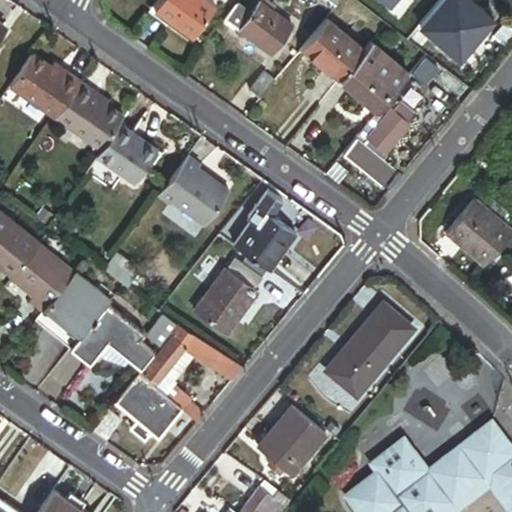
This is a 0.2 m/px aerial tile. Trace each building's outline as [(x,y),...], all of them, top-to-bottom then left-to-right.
[(159,0),(153,9),(190,36),(213,4),(207,0),(159,0)] [(458,59),(492,18),(474,3),(471,6),(463,0),(438,0),(418,25),(458,59)] [(234,4),(223,20),(270,54),(290,26),(258,3),(250,15),(234,4)] [(338,81),(363,50),(325,19),(300,49),(338,81)] [(377,112),(408,74),(370,42),(363,50),(338,81),(377,112)] [(32,53),(9,86),(55,118),(81,81),(66,71),(64,75),(51,65),(32,53)] [(413,74),(425,83),(437,68),(425,58),(413,74)] [(53,62),(51,65),(64,75),(66,71),(53,62)] [(249,90),(259,99),(274,81),(263,72),(249,90)] [(81,81),(55,118),(101,150),(120,123),(124,116),(108,105),(94,95),(96,92),(81,81)] [(96,92),(94,95),(108,105),(110,102),(96,92)] [(391,110),(405,122),(412,113),(400,103),(396,107),(391,104),(388,108),(391,110)] [(367,139),(382,152),(407,123),(405,122),(391,110),(367,139)] [(159,150),(120,123),(101,150),(96,156),(136,184),(159,150)] [(355,139),(343,153),(368,175),(374,180),(379,184),(392,169),(381,160),(385,155),(382,152),(367,139),(362,145),(355,139)] [(175,171),(158,195),(172,206),(174,203),(205,226),(230,192),(199,169),(201,166),(187,155),(175,171)] [(374,180),(368,175),(363,180),(370,185),(374,180)] [(511,206),(511,182),(504,176),(493,191),(511,206)] [(279,191),(270,185),(267,189),(276,195),(279,191)] [(276,195),(267,189),(247,218),(251,221),(261,228),(270,215),(281,199),(276,195)] [(441,232),(480,263),(508,227),(469,196),(441,232)] [(48,208),(40,220),(46,225),(55,212),(48,208)] [(38,245),(0,214),(0,268),(11,278),(38,245)] [(251,221),(235,246),(249,256),(268,271),(295,232),(270,215),(261,228),(251,221)] [(61,218),(55,226),(67,235),(73,227),(61,218)] [(74,275),(38,245),(11,278),(9,280),(32,299),(29,303),(42,313),(74,275)] [(234,256),(226,267),(252,288),(260,277),(243,263),(234,256)] [(249,256),(243,263),(260,277),(268,271),(249,256)] [(252,288),(226,267),(224,266),(189,308),(219,333),(254,290),(252,288)] [(106,306),(110,302),(75,274),(74,275),(42,313),(34,323),(69,351),(106,306)] [(380,303),(325,368),(354,392),(409,327),(380,303)] [(143,337),(106,306),(69,351),(88,366),(95,358),(105,346),(128,365),(138,373),(153,354),(138,343),(143,337)] [(178,324),(164,314),(146,336),(160,346),(166,339),(178,324)] [(197,337),(178,324),(166,339),(169,341),(172,339),(187,349),(190,345),(197,337)] [(218,351),(197,337),(190,345),(212,359),(218,351)] [(176,362),(187,349),(172,339),(169,341),(141,377),(155,388),(164,377),(176,362)] [(231,381),(242,367),(218,351),(212,359),(190,345),(187,349),(176,362),(183,368),(192,355),(231,381)] [(128,365),(105,346),(95,358),(101,362),(123,370),(128,365)] [(176,362),(164,377),(171,383),(183,368),(176,362)] [(164,399),(135,376),(113,405),(135,423),(149,434),(157,440),(179,410),(164,399)] [(175,386),(164,399),(179,410),(196,423),(204,414),(190,402),(192,400),(175,386)] [(292,406),(257,448),(288,474),(323,432),(292,406)] [(106,413),(90,433),(102,442),(118,422),(106,413)] [(511,511),(511,448),(489,419),(426,467),(418,473),(413,466),(420,460),(401,435),(369,460),(374,467),(343,492),(357,511),(511,511)] [(149,434),(135,423),(129,431),(142,442),(149,434)] [(320,442),(310,454),(318,460),(328,448),(320,442)] [(426,467),(420,460),(413,466),(418,473),(426,467)] [(279,490),(264,480),(259,486),(274,498),(279,490)] [(263,511),(274,498),(259,486),(239,511),(263,511)] [(65,499),(52,490),(37,511),(83,511),(79,508),(65,499)] [(275,511),(276,511),(288,496),(279,490),(274,498),(263,511),(275,511)] [(69,493),(65,499),(79,508),(83,503),(69,493)]
